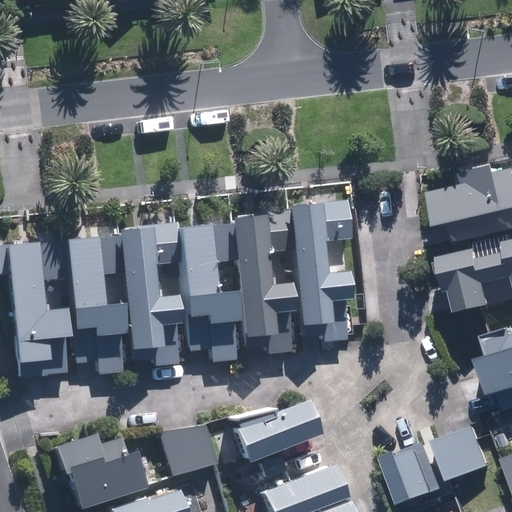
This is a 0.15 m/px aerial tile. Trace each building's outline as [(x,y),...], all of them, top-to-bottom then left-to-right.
[(438,235),(452,231),(456,246),(511,231),(511,173),(498,177),(497,171),(458,181),(461,191),(429,199),(438,235)] [(321,324),(319,306),(341,304),(338,274),(316,277),(313,246),(347,242),(343,206),(276,213),(289,331),(316,328),(318,345),(342,343),(340,322),(321,324)] [(264,332),(263,319),(283,318),(281,286),(261,287),(259,256),(279,254),(276,220),(224,224),(232,343),(260,341),(261,358),(287,356),(285,330),(264,332)] [(113,279),(118,354),(146,352),(147,370),(174,368),(172,346),(152,348),(151,331),(171,329),(169,299),(147,301),(144,268),(171,266),(168,234),(168,227),(109,232),(110,240),(112,270),(113,279)] [(205,364),(232,362),(227,294),(207,296),(205,266),(224,265),(221,230),(168,234),(171,266),(175,323),(180,322),(183,355),(205,353),(205,364)] [(91,378),(119,376),(114,307),(94,309),(92,280),(113,279),(112,270),(110,240),(54,244),(57,283),(59,314),(63,368),(90,366),(91,378)] [(57,283),(54,244),(0,248),(0,306),(5,370),(34,367),(35,378),(64,376),(63,368),(59,314),(36,315),(34,285),(57,283)] [(511,247),(506,249),(508,258),(483,263),(481,253),(436,263),(440,284),(448,282),(457,319),(494,310),(489,289),(511,283),(511,247)] [(511,342),(487,351),(491,365),(481,368),(492,402),(511,395),(511,342)] [(300,405),(223,434),(236,468),(312,440),(300,405)] [(199,426),(153,433),(168,480),(211,467),(199,426)] [(472,428),(433,445),(452,487),(490,470),(472,428)] [(118,457),(112,440),(90,448),(86,437),(47,451),(68,511),(81,511),(136,493),(123,455),(118,457)] [(426,445),(382,462),(401,511),(445,495),(426,445)] [(511,457),(502,461),(511,487),(511,457)] [(257,511),(312,511),(339,502),(325,466),(251,494),(257,511)] [(174,511),(168,491),(105,511),(174,511)] [(342,511),(339,502),(312,511),(342,511)]
